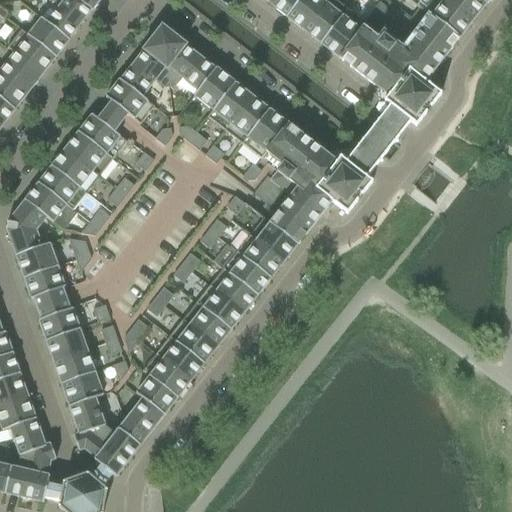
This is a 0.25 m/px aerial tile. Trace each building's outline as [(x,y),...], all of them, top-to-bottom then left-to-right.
[(67,41),(68,41),(91,11),(77,0),(50,0),(59,7),(47,24),(46,25),(67,41)] [(77,0),(91,11),(92,12),(101,0),(77,0)] [(300,0),(270,0),(268,3),(267,2),(267,3),(286,19),(300,0)] [(303,32),(327,0),(300,0),(286,19),(303,32)] [(320,45),(347,11),(333,0),(327,0),(303,32),(320,45)] [(458,40),(472,23),(441,0),(434,0),(424,13),(458,40)] [(441,0),(472,23),(485,6),(477,0),(441,0)] [(378,23),(385,14),(384,9),(379,4),(369,16),(378,23)] [(360,33),(361,33),(366,26),(347,11),(320,45),(339,60),(360,33)] [(424,84),(458,40),(424,13),(402,41),(389,30),(382,39),(366,26),(361,33),(360,33),(339,60),(387,98),(384,103),(389,107),(383,116),(376,124),(373,124),(373,127),(374,127),(361,144),(360,144),(357,144),(358,147),(351,156),(345,164),(339,159),(336,164),(287,126),(265,154),(266,154),(282,167),(270,182),(283,192),(262,220),(296,247),(331,203),(346,216),(371,184),(365,180),(367,177),(371,172),(379,163),(382,163),(381,160),(394,143),(394,144),(397,143),(397,141),(397,140),(403,131),(410,123),(415,128),(440,96),(424,84)] [(69,42),(68,41),(67,41),(46,25),(47,24),(41,20),(28,37),(27,37),(55,59),(69,42)] [(167,68),(185,46),(161,27),(142,52),(143,52),(144,52),(165,69),(164,69),(166,71),(168,69),(167,68)] [(35,85),(55,59),(27,37),(28,37),(21,31),(7,50),(13,55),(7,64),(0,72),(0,100),(14,112),(35,85)] [(185,46),(167,68),(168,69),(166,71),(168,88),(174,88),(181,79),(197,92),(199,90),(214,71),(184,47),(185,46)] [(168,88),(166,71),(164,69),(165,69),(144,52),(143,52),(120,82),(120,83),(141,99),(154,82),(163,89),(168,88)] [(215,70),(214,71),(199,90),(197,92),(193,97),(212,112),(234,85),(215,70)] [(154,108),(141,99),(120,83),(120,82),(119,81),(107,96),(108,102),(111,104),(110,105),(104,112),(97,121),(94,119),(89,119),(78,134),(112,161),(126,144),(113,134),(114,132),(120,125),(127,116),(140,126),(154,108)] [(251,98),(234,85),(212,112),(207,119),(224,133),(251,98)] [(241,146),(268,111),(251,98),(224,133),(241,146)] [(0,128),(1,129),(14,112),(0,100),(0,128)] [(265,154),(287,126),(268,111),(241,146),(260,161),(266,154),(265,154)] [(188,144),(195,135),(187,129),(178,130),(178,137),(188,144)] [(162,131),(155,140),(164,148),(171,140),(169,131),(162,131)] [(112,161),(78,134),(64,151),(99,178),(112,161)] [(205,143),(195,135),(188,144),(198,152),(205,143)] [(212,148),(205,157),(215,166),(223,156),(212,148)] [(99,178),(64,151),(51,168),(86,195),(99,178)] [(135,166),(144,173),(153,162),(143,155),(135,166)] [(261,173),(252,166),(243,178),(248,183),(253,182),(261,173)] [(86,195),(51,168),(38,185),(65,207),(72,213),(86,195)] [(123,180),(115,191),(125,198),(133,188),(123,180)] [(38,185),(24,202),(46,219),(45,219),(52,224),(62,231),(75,215),(72,213),(65,207),(38,185)] [(116,209),(125,198),(115,191),(107,201),(116,209)] [(243,206),(234,199),(226,210),(235,217),(243,206)] [(45,219),(46,219),(24,202),(7,224),(6,224),(6,225),(7,225),(6,230),(5,229),(5,231),(6,231),(15,257),(41,248),(35,232),(45,219)] [(99,212),(91,222),(100,230),(108,219),(99,212)] [(283,264),(296,247),(262,220),(249,237),(283,264)] [(94,238),(100,230),(91,222),(80,235),(94,238)] [(216,222),(208,232),(217,240),(225,229),(216,222)] [(209,250),(217,240),(208,232),(199,243),(209,250)] [(270,281),(283,264),(249,237),(235,254),(270,281)] [(68,241),(74,258),(87,253),(84,244),(68,241)] [(46,246),(41,248),(15,257),(23,280),(54,269),(46,246)] [(90,261),(87,253),(74,258),(80,274),(90,261)] [(256,298),(270,281),(235,254),(222,271),(256,298)] [(189,256),(181,266),(191,274),(199,263),(189,256)] [(182,284),(191,274),(181,266),(173,277),(182,284)] [(66,312),(66,310),(63,303),(59,291),(61,290),(54,269),(23,280),(31,301),(33,300),(37,311),(40,319),(41,321),(38,322),(45,343),(76,332),(69,311),(66,312)] [(243,315),(256,298),(222,271),(209,288),(243,315)] [(230,332),(243,315),(209,288),(195,305),(230,332)] [(163,290),(154,300),(164,308),(172,297),(163,290)] [(156,318),(164,308),(154,300),(146,311),(156,318)] [(217,349),(230,332),(195,305),(182,322),(217,349)] [(104,308),(93,312),(97,324),(109,320),(104,308)] [(137,322),(129,333),(139,340),(147,330),(137,322)] [(203,366),(217,349),(182,322),(169,339),(203,366)] [(100,332),(104,345),(116,341),(111,328),(100,332)] [(0,329),(0,358),(12,355),(4,334),(2,335),(0,329)] [(83,352),(76,332),(45,343),(52,363),(83,352)] [(128,354),(139,340),(129,333),(123,340),(128,354)] [(190,383),(203,366),(169,339),(155,356),(190,383)] [(120,353),(116,341),(104,345),(109,357),(120,353)] [(91,375),(83,352),(52,363),(60,386),(91,375)] [(0,383),(19,377),(12,355),(0,358),(0,383)] [(177,400),(190,383),(155,356),(141,374),(148,379),(149,378),(177,400)] [(124,363),(112,367),(118,384),(127,373),(124,363)] [(99,398),(91,375),(60,386),(68,408),(94,399),(94,400),(99,398)] [(0,407),(27,398),(19,377),(0,383),(0,407)] [(163,417),(177,400),(149,378),(148,379),(135,396),(141,401),(142,400),(163,417)] [(35,420),(27,398),(0,407),(0,427),(2,433),(10,430),(9,429),(35,420)] [(96,460),(118,431),(126,421),(124,420),(104,427),(94,400),(94,399),(68,408),(78,435),(72,438),(78,452),(83,450),(96,460)] [(139,448),(163,417),(142,400),(141,401),(126,421),(118,431),(139,448)] [(44,447),(35,420),(9,429),(10,430),(19,457),(0,463),(0,466),(10,469),(46,477),(50,462),(55,460),(50,446),(44,447)] [(87,475),(75,479),(86,511),(102,511),(106,493),(106,492),(102,488),(112,477),(115,479),(139,448),(118,431),(96,460),(94,462),(100,467),(90,478),(87,475)] [(10,469),(0,466),(0,494),(4,495),(10,469)] [(10,469),(4,495),(43,504),(44,501),(59,503),(58,508),(58,509),(61,511),(86,511),(75,479),(62,484),(62,488),(47,485),(49,478),(46,477),(10,469)]
